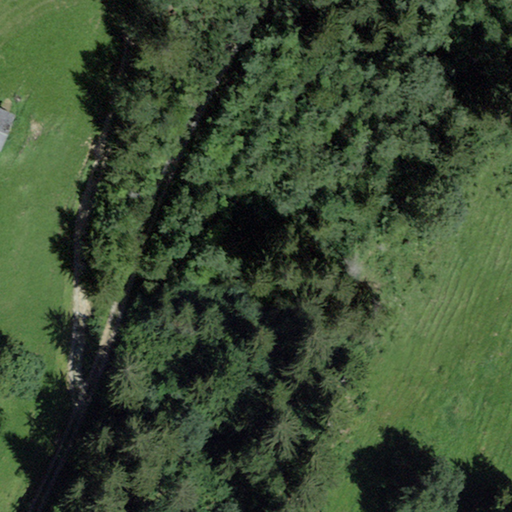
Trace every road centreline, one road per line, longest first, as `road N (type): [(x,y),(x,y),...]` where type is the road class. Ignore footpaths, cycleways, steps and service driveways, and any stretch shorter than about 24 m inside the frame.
road 1 (track): [(35,511),(76,431),(201,95),(262,0)]
road 2 (track): [(130,0),(117,98),(80,222),(81,418)]
